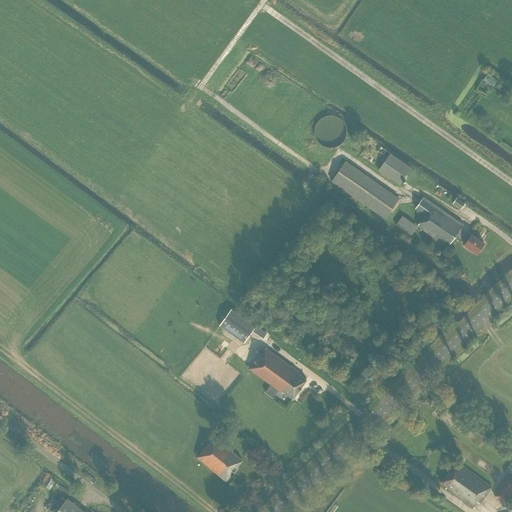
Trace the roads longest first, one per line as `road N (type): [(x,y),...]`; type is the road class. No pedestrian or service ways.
road 1 (unclassified): [(277,511),(511,289)]
road 2 (unclassified): [(119,511),(0,420)]
